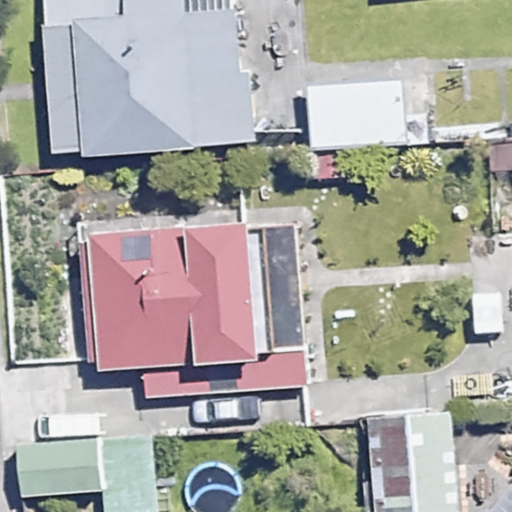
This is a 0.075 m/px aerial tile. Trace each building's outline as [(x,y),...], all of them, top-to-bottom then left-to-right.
[(50,17),(59,151),(218,140),(208,0),(103,0),(105,13),(50,17)] [(405,92),(311,95),(313,155),(407,151),(405,92)] [(308,353),(266,354),(264,243),(89,246),(92,382),(138,381),(139,406),(203,405),(203,421),(251,420),(251,399),(309,398),(308,353)] [(441,511),(433,415),(360,421),(368,511),(441,511)] [(155,511),(154,447),(106,449),(107,511),(155,511)]
